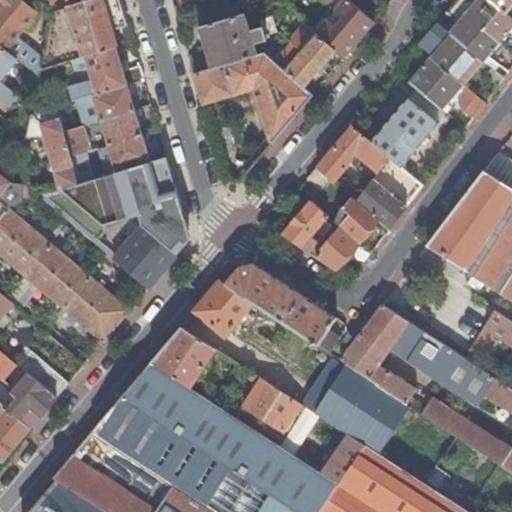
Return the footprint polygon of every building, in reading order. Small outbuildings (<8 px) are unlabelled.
[(41,69),(43,58),(18,38),(38,13),(21,0),(0,0),(0,1),(0,44),(16,58),(39,77),(41,69)] [(86,0),(71,5),(53,10),(43,58),(41,69),(85,56),(116,46),(110,26),(126,21),(119,0),(86,0)] [(314,0),(315,1),(315,0),(319,0),(332,11),(314,31),(318,34),(347,0),(314,0)] [(336,50),(345,58),(375,23),(347,0),(318,34),(336,50)] [(479,0),(475,5),(468,0),(459,0),(456,4),(468,14),(485,28),(501,10),(488,0),(479,0)] [(511,0),(488,0),(501,10),(511,18),(511,0)] [(468,14),(456,4),(448,13),(460,23),(468,14)] [(511,29),(511,18),(501,10),(485,28),(501,42),(511,29)] [(200,28),(212,68),(257,56),(254,46),(266,43),(263,29),(250,32),(245,14),(200,28)] [(460,23),(451,34),(468,48),(485,28),(468,14),(460,23)] [(451,34),(439,23),(431,33),(443,43),(451,34)] [(485,28),(468,48),(484,62),(492,69),(496,64),(509,74),(511,69),(511,50),(501,42),(485,28)] [(298,50),(320,70),(336,50),(318,34),(306,48),(302,45),(298,50)] [(443,43),(431,57),(448,71),(468,48),(451,34),(443,43)] [(0,77),(16,58),(0,44),(0,77)] [(276,62),(304,88),(320,70),(298,50),(291,44),(276,62)] [(116,46),(85,56),(94,87),(85,90),(84,85),(71,89),(74,101),(94,95),(128,85),(144,80),(141,68),(124,72),(116,46)] [(421,69),(409,82),(416,88),(426,97),(448,71),(431,57),(425,51),(420,46),(409,59),(421,69)] [(468,48),(448,71),(464,85),(484,62),(468,48)] [(233,121),(210,127),(225,178),(240,181),(312,96),(304,88),(276,62),(266,53),(257,56),(212,68),(194,73),(203,105),(227,98),(233,121)] [(448,71),(426,97),(442,111),(443,110),(445,108),(464,85),(448,71)] [(12,103),(30,119),(31,114),(33,107),(0,80),(0,102),(7,108),(12,103)] [(135,109),(128,85),(94,95),(102,121),(136,110),(135,109)] [(426,97),(416,88),(407,100),(438,125),(447,115),(442,111),(426,97)] [(460,107),(474,119),(485,104),(476,96),(468,89),(460,98),(460,107)] [(476,96),(485,104),(489,100),(480,92),(476,96)] [(407,100),(371,144),(402,169),(438,125),(407,100)] [(40,124),(59,190),(79,184),(64,133),(56,107),(31,114),(30,119),(29,127),(40,124)] [(136,110),(102,121),(105,132),(109,145),(143,135),(136,110)] [(371,144),(351,127),(307,179),(331,200),(341,188),(340,187),(345,181),(341,177),(350,165),(356,156),(378,174),(373,182),(358,202),(379,220),(389,230),(423,187),(402,169),(371,144)] [(64,133),(79,184),(95,179),(87,152),(89,152),(82,128),(64,133)] [(151,162),(143,135),(109,145),(114,164),(106,166),(109,175),(151,162)] [(511,164),(498,155),(485,171),(511,188),(511,164)] [(189,228),(168,157),(151,162),(109,175),(95,179),(79,184),(59,190),(40,196),(149,289),(186,245),(189,228)] [(511,188),(485,171),(429,245),(511,298),(511,188)] [(0,197),(11,184),(0,175),(0,197)] [(379,220),(358,202),(353,198),(344,209),(350,215),(340,227),(360,242),(379,220)] [(0,218),(7,210),(8,208),(0,201),(0,218)] [(310,202),(282,235),(310,253),(321,240),(322,239),(315,233),(328,217),(310,202)] [(0,254),(104,342),(130,312),(7,210),(0,218),(0,254)] [(68,231),(60,223),(56,228),(65,235),(68,231)] [(321,240),(310,253),(336,270),(360,242),(340,227),(338,225),(323,243),(321,240)] [(239,267),(225,284),(253,302),(330,353),(335,346),(324,338),(337,319),(254,264),(239,267)] [(253,302),(225,284),(221,282),(196,311),(220,332),(229,332),(241,343),(264,316),(251,305),(253,302)] [(14,298),(18,294),(10,287),(6,291),(14,298)] [(0,320),(13,305),(0,293),(0,320)] [(408,404),(412,398),(417,389),(380,366),(391,350),(477,406),(485,394),(511,412),(511,392),(463,359),(383,305),(341,360),(348,365),(408,404)] [(511,319),(497,309),(467,353),(475,358),(486,341),(500,336),(511,343),(511,351),(511,353),(511,354),(511,319)] [(249,369),(183,326),(152,363),(190,388),(198,376),(204,379),(212,367),(240,384),(249,369)] [(18,364),(0,348),(0,376),(4,380),(18,364)] [(57,397),(70,382),(31,350),(19,365),(22,367),(26,371),(29,373),(57,397)] [(470,511),(382,455),(367,445),(340,484),(323,473),(277,443),(190,388),(152,363),(144,372),(93,432),(176,487),(159,511),(158,511),(73,456),(55,477),(60,482),(34,511),(470,511)] [(408,404),(348,365),(318,414),(349,433),(367,445),(382,455),(413,407),(408,404)] [(26,371),(22,367),(17,372),(22,377),(26,371)] [(17,398),(7,409),(21,420),(30,409),(40,418),(57,397),(29,373),(11,393),(17,398)] [(302,403),(262,378),(244,406),(284,432),(302,403)] [(0,385),(0,402),(7,409),(17,398),(11,393),(11,394),(0,385)] [(423,413),(427,407),(412,398),(408,404),(413,407),(423,413)] [(511,448),(433,398),(427,407),(423,413),(457,436),(468,442),(494,459),(496,461),(511,471),(511,448)] [(0,459),(3,462),(31,429),(21,420),(7,409),(0,402),(0,459)] [(349,433),(318,414),(307,407),(299,420),(340,447),(349,433)] [(21,420),(31,429),(40,418),(30,409),(21,420)] [(93,432),(73,456),(158,511),(159,511),(176,487),(93,432)] [(277,443),(323,473),(331,461),(284,432),(277,443)] [(367,445),(349,433),(340,447),(331,461),(323,473),(340,484),(367,445)] [(457,436),(443,456),(481,480),(494,459),(468,442),(457,436)]
